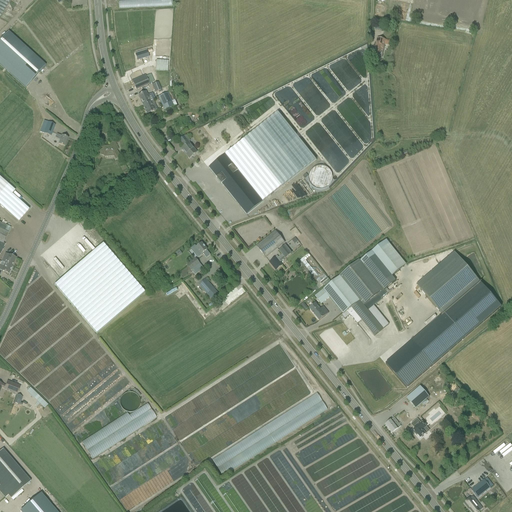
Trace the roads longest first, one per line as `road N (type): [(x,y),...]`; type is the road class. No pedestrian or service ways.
road 1 (secondary): [(441,511),(144,142),(117,96)]
road 2 (unclassified): [(0,323),(92,104)]
